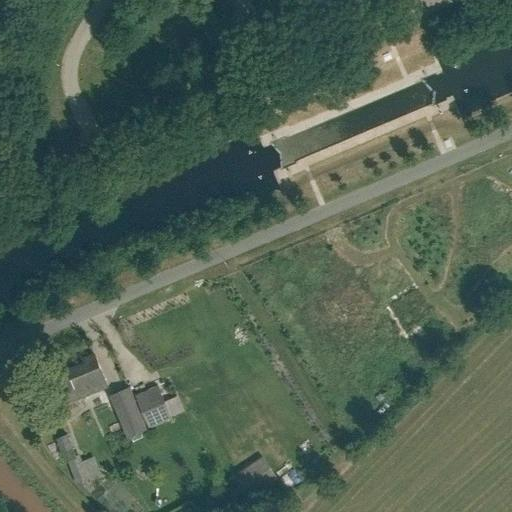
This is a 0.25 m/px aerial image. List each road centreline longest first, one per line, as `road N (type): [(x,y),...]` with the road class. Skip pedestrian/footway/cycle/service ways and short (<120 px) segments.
road 1 (unclassified): [(0,348),(511,130)]
road 2 (unclassified): [(446,0),(97,147),(71,79),(75,52),(106,0)]
